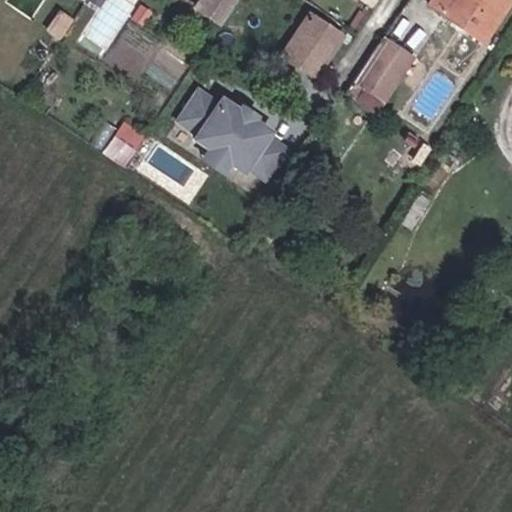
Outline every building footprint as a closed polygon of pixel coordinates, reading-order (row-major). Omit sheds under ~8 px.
[(192,0),(210,13),(218,0),(192,0)] [(429,0),(471,27),(487,0),(429,0)] [(132,21),(140,11),(129,3),(123,14),(132,21)] [(53,31),(64,14),(52,6),(41,23),(53,31)] [(297,18),(301,21),(307,12),(302,9),(297,18)] [(330,39),(336,30),(307,12),(301,21),(330,39)] [(274,52),(278,54),(301,21),(297,18),(274,52)] [(278,54),(307,71),(330,39),(301,21),(278,54)] [(366,78),(383,87),(411,42),(380,22),(342,81),(358,91),(366,78)] [(207,120),(188,107),(168,137),(187,149),(183,154),(197,164),(215,176),(229,185),(232,180),(251,193),(271,164),(252,151),(255,146),(239,135),(226,126),(210,116),(207,120)] [(120,122),(104,153),(127,164),(142,134),(120,122)] [(229,122),(226,126),(239,135),(242,131),(229,122)] [(197,164),(190,174),(208,186),(215,176),(197,164)]
